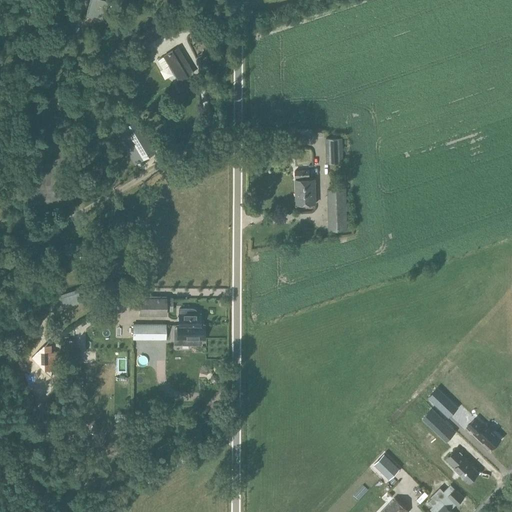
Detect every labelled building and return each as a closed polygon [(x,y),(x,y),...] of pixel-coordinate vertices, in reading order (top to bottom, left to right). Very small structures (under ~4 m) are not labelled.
[(103,20),(107,2),(98,0),(89,0),(86,16),(103,20)] [(140,47),(161,35),(155,25),(135,37),(140,47)] [(193,83),(189,75),(193,73),(178,48),(163,56),(179,82),(177,83),(181,90),(193,83)] [(155,66),(159,76),(166,73),(161,63),(155,66)] [(141,161),(156,152),(137,120),(116,133),(129,155),(134,152),(141,161)] [(310,137),(313,137),(312,130),(295,130),(295,138),(310,137)] [(327,163),(343,162),(342,138),(326,139),(327,163)] [(295,171),(296,204),(316,204),(315,179),(309,179),(309,170),(295,171)] [(329,230),(347,229),(346,189),(328,190),(329,230)] [(118,246),(131,240),(127,231),(114,237),(118,246)] [(67,255),(86,252),(84,242),(65,244),(67,255)] [(103,283),(103,284),(105,293),(130,286),(127,276),(118,279),(116,273),(102,277),(103,283)] [(82,290),(80,282),(61,287),(63,296),(60,297),(63,307),(86,301),(85,298),(97,295),(94,286),(82,290)] [(166,315),(166,297),(139,297),(139,315),(166,315)] [(196,310),(194,309),(180,309),(179,325),(178,325),(177,344),(196,344),(197,343),(199,342),(200,341),(201,339),(204,339),(204,324),(200,324),(200,313),(197,313),(197,311),(196,310)] [(133,339),(166,340),(166,324),(133,324),(133,339)] [(57,359),(57,352),(51,352),(51,345),(44,345),(37,353),(40,357),(37,361),(45,369),(51,369),(51,359),(57,359)] [(466,369),(457,377),(482,404),(473,412),(474,413),(491,397),(466,369)] [(447,398),(437,388),(433,393),(429,397),(439,406),(449,416),(457,408),(447,398)] [(438,415),(432,409),(423,418),(430,424),(441,435),(449,426),(438,415)] [(476,418),(467,428),(483,443),(484,442),(491,449),(501,439),(486,425),(485,427),(476,418)] [(457,451),(448,460),(456,469),(455,470),(469,484),(479,473),(466,461),(467,460),(457,451)] [(399,468),(384,454),(374,464),(389,478),(399,468)] [(432,497),(428,501),(433,506),(430,509),(432,511),(452,511),(450,509),(456,503),(457,504),(464,497),(450,484),(443,491),(440,487),(431,496),(432,497)] [(417,511),(419,511),(424,509),(410,494),(405,498),(417,511)] [(408,511),(409,511),(395,498),(381,511),(408,511)]
